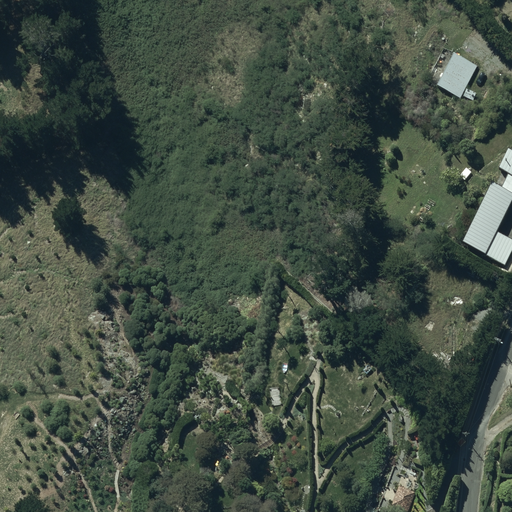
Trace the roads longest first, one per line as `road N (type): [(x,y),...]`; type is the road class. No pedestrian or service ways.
road 1 (residential): [(511,344),(477,434),(467,511)]
road 2 (track): [(0,118),(23,87),(29,40),(18,0)]
